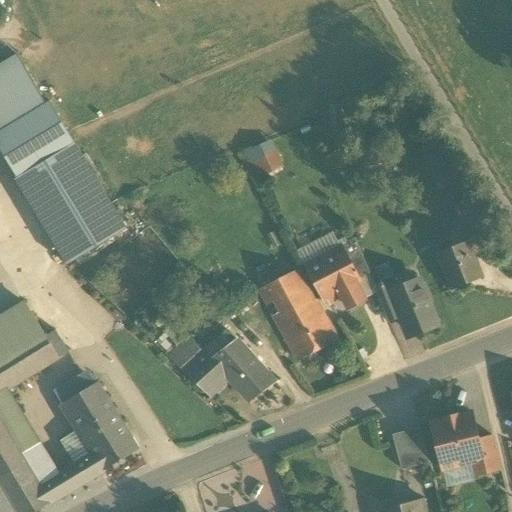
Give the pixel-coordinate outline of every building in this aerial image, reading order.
[(18,56),(0,67),(0,146),(19,178),(75,144),(49,101),(46,104),(18,56)] [(15,180),(67,265),(127,229),(75,144),(19,178),(15,180)] [(258,161),(263,173),(278,165),(273,154),(258,161)] [(462,210),(476,243),(488,238),(475,205),(462,210)] [(470,245),(476,243),(462,210),(455,212),(469,244),(470,245)] [(296,254),(304,267),(340,248),(333,234),(296,254)] [(340,248),(358,279),(369,273),(356,240),(340,248)] [(439,256),(454,293),(484,281),(470,245),(469,244),(439,256)] [(340,293),(348,309),(364,300),(356,285),(360,283),(358,279),(340,248),(304,267),(323,302),(340,293)] [(274,316),(298,361),(338,341),(329,326),(328,326),(314,302),(295,271),(260,289),(268,305),(275,301),(281,312),(274,316)] [(375,288),(389,321),(400,317),(391,296),(399,293),(394,280),(375,288)] [(400,317),(408,338),(438,326),(428,301),(430,301),(424,287),(422,287),(421,284),(399,293),(391,296),(400,317)] [(0,511),(33,511),(98,474),(88,458),(75,465),(59,475),(61,478),(43,489),(0,416),(0,415),(14,406),(4,389),(15,382),(16,385),(59,358),(45,336),(27,305),(0,320),(0,511)] [(45,336),(59,358),(69,352),(55,329),(45,336)] [(169,358),(182,371),(199,353),(186,340),(169,358)] [(237,344),(206,366),(220,382),(227,378),(229,380),(235,387),(240,383),(254,400),(275,385),(237,344)] [(208,399),(229,380),(227,378),(220,382),(206,366),(196,373),(192,369),(183,375),(208,399)] [(93,454),(103,471),(138,450),(97,383),(89,388),(82,375),(56,391),(57,393),(57,394),(79,431),(93,454)] [(61,478),(59,475),(14,406),(0,415),(0,416),(43,489),(61,478)] [(455,460),(462,465),(470,463),(473,462),(468,442),(478,439),(472,413),(432,423),(441,464),(455,460)] [(392,435),(402,470),(429,463),(419,428),(392,435)] [(75,465),(88,458),(93,454),(79,431),(61,442),(75,465)] [(473,462),(477,477),(501,471),(492,436),(478,439),(468,442),(473,462)] [(93,454),(88,458),(98,474),(103,471),(93,454)] [(443,469),(462,465),(455,460),(441,464),(443,469)] [(475,481),(470,463),(462,465),(443,469),(448,488),(475,481)] [(378,511),(426,511),(423,499),(378,511)]
